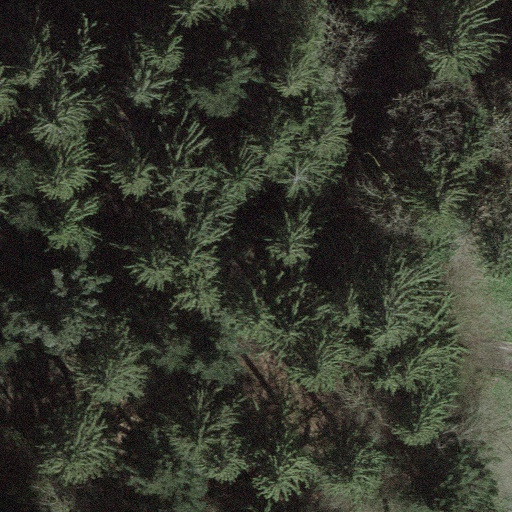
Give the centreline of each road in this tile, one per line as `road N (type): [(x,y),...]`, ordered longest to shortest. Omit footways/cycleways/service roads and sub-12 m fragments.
road 1 (track): [(0,184),(269,290),(511,356)]
road 2 (track): [(269,290),(249,315),(238,365),(249,422),(281,474),(323,511)]
